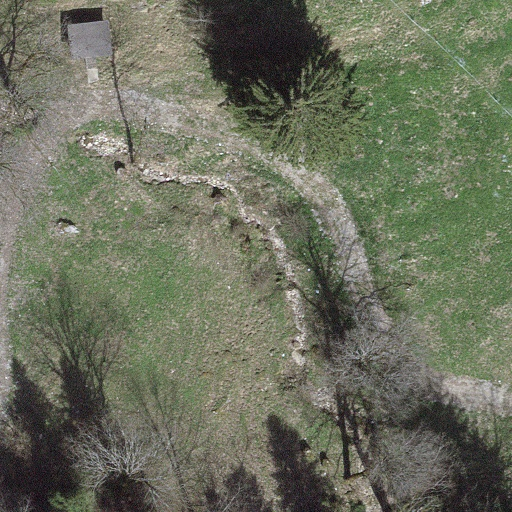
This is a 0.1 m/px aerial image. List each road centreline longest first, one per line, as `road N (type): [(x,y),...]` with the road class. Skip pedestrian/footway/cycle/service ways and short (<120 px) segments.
road 1 (track): [(511,401),(431,382),(387,345),(315,189),(280,150),(208,125),(119,101),(45,116),(27,150),(0,249)]
road 2 (track): [(119,101),(160,85),(307,83),(402,66),(511,31)]
